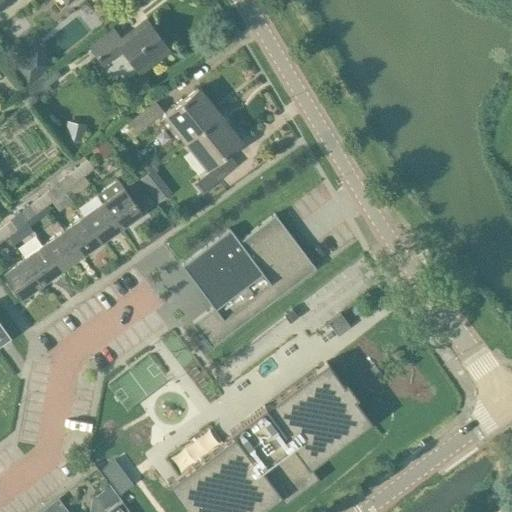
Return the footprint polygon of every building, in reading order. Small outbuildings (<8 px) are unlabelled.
[(0,0),(0,8),(11,0),(0,0)] [(152,56),(166,46),(146,20),(121,39),(112,27),(89,45),(103,64),(123,49),(139,70),(154,59),(152,56)] [(28,84),(46,70),(31,51),(13,65),(28,84)] [(42,77),(27,88),(35,99),(50,89),(42,77)] [(165,115),(186,141),(219,115),(198,89),(165,115)] [(126,120),(136,132),(162,111),(152,98),(126,120)] [(240,142),(219,115),(186,141),(207,168),(240,142)] [(83,176),(93,168),(86,159),(76,167),(83,176)] [(72,185),(83,176),(76,167),(65,175),(72,185)] [(203,190),(217,179),(209,170),(196,181),(203,190)] [(148,191),(159,183),(150,172),(140,180),(148,191)] [(124,187),(104,201),(122,227),(143,213),(124,187)] [(46,190),(37,197),(45,206),(54,199),(46,190)] [(35,215),(45,206),(37,197),(27,205),(35,215)] [(104,201),(83,215),(102,241),(122,227),(104,201)] [(192,321),(211,346),(315,266),(274,212),(238,239),(229,227),(181,264),(201,289),(206,285),(218,301),(192,321)] [(83,215),(63,229),(81,255),(102,241),(83,215)] [(10,219),(0,226),(0,227),(7,236),(17,228),(10,219)] [(63,229),(43,243),(61,269),(81,255),(63,229)] [(43,243),(23,257),(41,283),(61,269),(43,243)] [(41,283),(23,257),(2,271),(20,298),(41,283)] [(297,317),(291,308),(283,315),(289,323),(297,317)] [(340,313),(328,322),(338,335),(350,326),(340,313)] [(0,342),(7,337),(12,334),(0,317),(0,342)] [(233,436),(167,485),(186,511),(257,511),(278,497),(283,504),(318,478),(309,467),(370,421),(354,399),(356,397),(355,396),(354,397),(345,384),(346,383),(345,382),(342,384),(326,362),(265,407),(264,405),(229,431),(233,436)] [(410,450),(413,454),(425,445),(422,441),(410,450)] [(114,459),(101,469),(110,482),(123,472),(114,459)] [(123,472),(110,482),(119,494),(132,484),(123,472)] [(109,485),(94,496),(105,511),(121,500),(109,485)] [(68,511),(57,497),(37,511),(68,511)]
